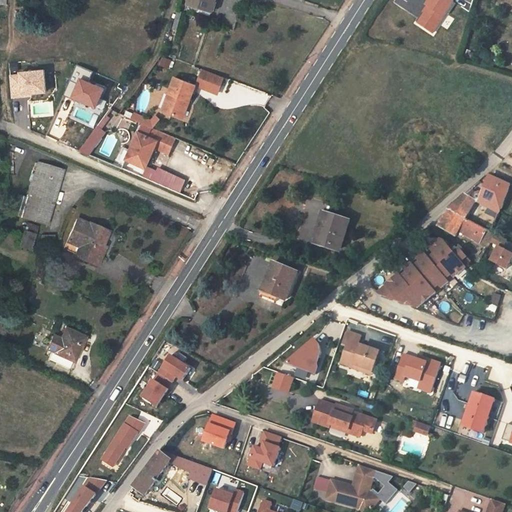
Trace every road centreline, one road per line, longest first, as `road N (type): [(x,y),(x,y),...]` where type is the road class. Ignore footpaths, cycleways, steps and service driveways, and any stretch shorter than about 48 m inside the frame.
road 1 (secondary): [(222,221),(43,494)]
road 2 (unclassified): [(323,302),(159,442),(115,499)]
road 3 (secondary): [(367,0),(222,221)]
road 4 (unclassified): [(511,140),(323,302)]
road 5 (residential): [(0,124),(222,221)]
road 6 (residential): [(323,302),(502,366),(505,379)]
